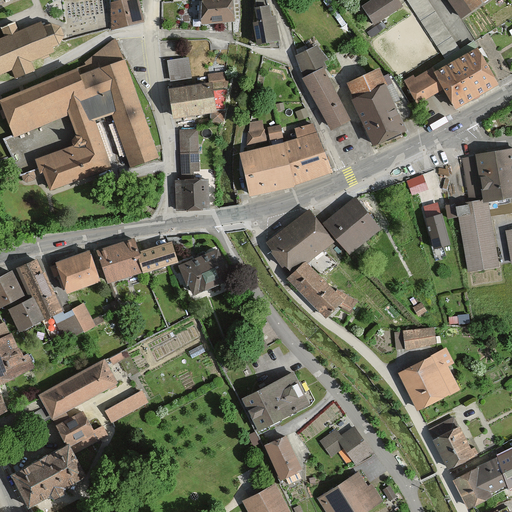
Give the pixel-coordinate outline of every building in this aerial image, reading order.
[(138,0),(127,0),(109,3),(113,27),(142,23),(138,0)] [(204,0),(206,27),(235,26),(233,0),(204,0)] [(403,5),(399,0),(374,0),(362,9),(374,26),(403,5)] [(448,0),(462,20),(492,0),(448,0)] [(255,26),(258,47),(280,45),(277,20),(272,20),(271,9),(260,10),(262,25),(255,26)] [(5,40),(0,42),(0,75),(11,72),(14,81),(33,74),(30,65),(55,56),(53,50),(65,46),(58,25),(46,29),(44,24),(20,32),(17,24),(2,30),(5,40)] [(80,65),(0,100),(14,134),(16,137),(69,114),(79,144),(37,160),(40,167),(52,190),(113,168),(97,119),(114,115),(132,167),(161,157),(127,58),(115,38),(80,65)] [(479,46),(436,69),(455,104),(498,80),(479,46)] [(321,47),(298,58),(307,76),(329,65),(321,47)] [(169,60),(173,85),(192,82),(188,57),(169,60)] [(405,79),(418,101),(444,86),(433,67),(414,77),(413,75),(405,79)] [(335,134),(354,121),(326,71),(307,83),(335,134)] [(379,71),(347,85),(374,147),(406,134),(379,71)] [(169,90),(174,120),(219,113),(214,82),(169,90)] [(308,108),(299,109),(300,118),(309,117),(308,108)] [(265,119),(249,119),(249,141),(266,140),(265,119)] [(294,137),(235,153),(247,195),(330,172),(315,121),(291,127),(294,137)] [(282,124),(268,125),(268,137),(283,136),(282,124)] [(182,177),(200,178),(202,130),(185,129),(182,177)] [(511,150),(478,156),(487,205),(511,200),(511,150)] [(35,169),(23,171),(25,179),(37,176),(35,169)] [(423,173),(407,179),(412,194),(428,188),(423,173)] [(208,182),(179,183),(180,214),(209,213),(208,182)] [(325,224),(351,257),(384,232),(358,199),(325,224)] [(461,210),(472,278),(502,274),(491,206),(461,210)] [(441,210),(425,215),(434,246),(451,242),(441,210)] [(268,245),(292,273),(332,239),(308,211),(268,245)] [(135,240),(98,251),(110,286),(146,274),(135,240)] [(175,241),(143,250),(148,271),(181,261),(175,241)] [(91,250),(58,262),(68,291),(101,280),(91,250)] [(220,251),(180,270),(194,300),(234,281),(220,251)] [(33,297),(10,309),(21,331),(43,321),(53,316),(62,335),(70,331),(75,337),(85,332),(97,325),(84,303),(72,309),(73,312),(66,316),(63,311),(65,310),(38,259),(19,267),(33,297)] [(345,305),(306,263),(288,280),(328,321),(345,305)] [(15,269),(0,276),(0,308),(13,302),(26,295),(15,269)] [(0,340),(11,336),(0,318),(0,340)] [(404,336),(407,352),(441,348),(438,331),(404,336)] [(250,343),(256,353),(269,344),(263,334),(250,343)] [(11,336),(0,340),(0,421),(14,416),(2,387),(28,376),(11,336)] [(441,353),(400,374),(420,412),(460,391),(441,353)] [(107,363),(41,398),(57,424),(82,410),(121,389),(107,363)] [(241,400),(256,433),(316,405),(301,373),(241,400)] [(144,387),(106,411),(117,429),(155,405),(144,387)] [(82,410),(57,424),(69,445),(73,453),(109,434),(102,421),(91,427),(82,410)] [(454,417),(429,432),(450,467),(475,452),(454,417)] [(337,431),(321,442),(332,458),(344,449),(356,468),(374,456),(356,428),(342,438),(337,431)] [(289,433),(265,442),(283,485),(306,476),(289,433)] [(69,445),(11,476),(30,511),(89,480),(73,453),(69,445)] [(511,451),(457,478),(468,502),(508,483),(504,476),(511,472),(511,451)] [(369,473),(321,500),(327,511),(374,511),(387,505),(369,473)] [(295,511),(280,483),(242,503),(247,511),(295,511)]
